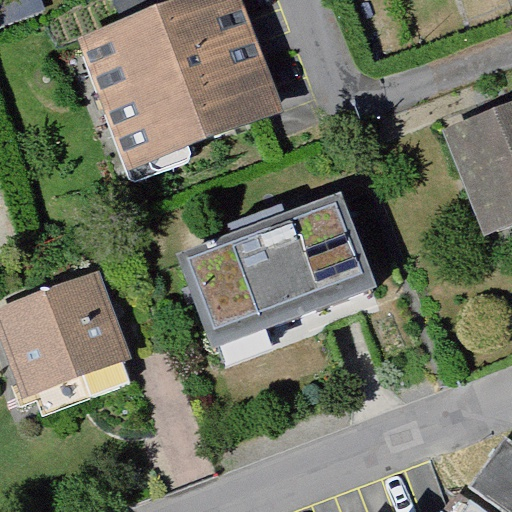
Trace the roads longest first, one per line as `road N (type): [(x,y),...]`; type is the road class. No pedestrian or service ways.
road 1 (residential): [(211,511),(511,398)]
road 2 (residential): [(511,50),(338,114),(298,0)]
